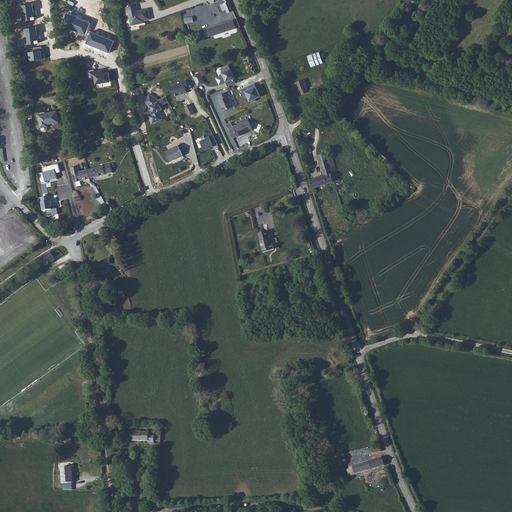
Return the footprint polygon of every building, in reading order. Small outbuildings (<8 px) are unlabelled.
[(227,13),(233,11),(229,1),(224,3),(223,4),(226,10),(227,13)] [(21,5),(24,21),(35,20),(35,16),(37,16),(37,11),(34,11),(33,4),(21,5)] [(145,21),(150,19),(148,9),(138,11),(137,5),(127,7),(128,13),(129,13),(130,13),(131,17),(130,19),(131,24),(137,23),(138,24),(144,23),(143,21),(145,21)] [(86,35),(91,23),(67,13),(62,26),(86,35)] [(241,27),(237,19),(204,30),(206,37),(211,36),(212,37),(241,27)] [(38,35),(37,27),(24,29),(27,45),(39,43),(39,40),(41,39),(40,35),(38,35)] [(115,41),(91,32),(86,43),(110,53),(115,41)] [(42,47),(25,49),(25,53),(29,53),(30,61),(45,59),(44,53),(43,53),(42,54),(41,51),(43,50),(42,47)] [(311,67),(323,63),(319,52),(308,56),(311,67)] [(236,81),(228,65),(221,68),(224,75),(217,78),(220,84),(231,79),(232,80),(233,82),(236,81)] [(110,82),(109,74),(105,74),(104,73),(104,69),(94,71),(94,69),(89,70),(90,79),(95,78),(96,84),(110,82)] [(133,82),(139,81),(137,70),(131,71),(133,82)] [(194,76),(198,86),(204,83),(200,73),(194,76)] [(302,94),(308,92),(306,89),(307,88),(304,79),(296,82),(299,91),(301,91),(302,94)] [(174,97),(187,93),(185,89),(186,87),(187,86),(186,81),(171,86),(174,97)] [(244,98),(248,96),(251,103),(256,100),(255,99),(260,96),(254,84),(250,86),(251,87),(249,88),(248,87),(241,90),(244,98)] [(131,91),(132,99),(140,96),(138,89),(131,91)] [(219,101),(224,111),(233,107),(226,92),(218,95),(221,100),(219,101)] [(167,103),(164,97),(158,100),(157,99),(150,94),(144,102),(149,106),(151,110),(153,114),(152,114),(148,116),(152,124),(163,119),(159,111),(162,110),(160,106),(167,103)] [(25,98),(28,119),(32,118),(31,109),(34,109),(33,100),(29,100),(29,98),(25,98)] [(189,116),(194,113),(190,104),(185,107),(189,116)] [(44,114),(39,115),(41,128),(42,128),(42,130),(44,132),(47,131),(48,129),(47,126),(48,126),(47,124),(58,122),(57,111),(47,113),(44,114)] [(231,122),(227,124),(233,138),(237,136),(238,137),(253,130),(248,120),(233,127),(231,122)] [(86,139),(97,137),(96,130),(85,132),(86,139)] [(213,135),(200,140),(204,150),(217,145),(213,135)] [(98,144),(97,137),(86,139),(87,146),(98,144)] [(183,155),(178,145),(166,151),(170,161),(183,155)] [(329,161),(326,153),(318,155),(324,175),(311,180),(313,188),(334,182),(333,180),(339,178),(338,174),(332,176),(331,174),(333,173),(332,173),(333,173),(334,172),(335,171),(334,170),(334,169),(333,169),(332,170),(331,168),(335,167),(333,159),(329,161)] [(42,182),(58,178),(57,173),(61,172),(59,162),(42,166),(43,172),(39,173),(42,182)] [(113,163),(88,169),(90,178),(112,172),(111,168),(114,167),(113,163)] [(75,182),(90,178),(88,169),(80,172),(78,166),(71,167),(75,182)] [(53,209),(49,195),(39,197),(42,212),(46,211),(47,216),(58,214),(57,208),(53,209)] [(105,204),(110,213),(116,209),(111,200),(110,201),(109,201),(109,200),(108,200),(107,200),(106,201),(106,202),(107,203),(105,204)] [(268,232),(259,234),(264,252),(275,249),(273,244),(271,245),(269,239),(270,239),(268,232)] [(10,257),(11,259),(22,252),(20,250),(10,257)] [(59,251),(58,250),(51,252),(38,260),(42,268),(63,255),(59,251)] [(92,267),(96,275),(100,273),(109,269),(115,266),(111,257),(104,260),(104,261),(92,267)] [(133,424),(133,432),(150,432),(150,434),(155,434),(156,432),(161,432),(161,425),(150,425),(150,423),(138,423),(138,422),(133,422),(133,424)] [(335,453),(333,454),(333,456),(337,457),(338,458),(347,456),(345,450),(335,452),(335,453)] [(353,472),(358,471),(357,466),(384,458),(382,450),(349,460),(350,467),(352,466),(353,472)] [(74,461),(64,462),(66,479),(76,478),(74,461)]
